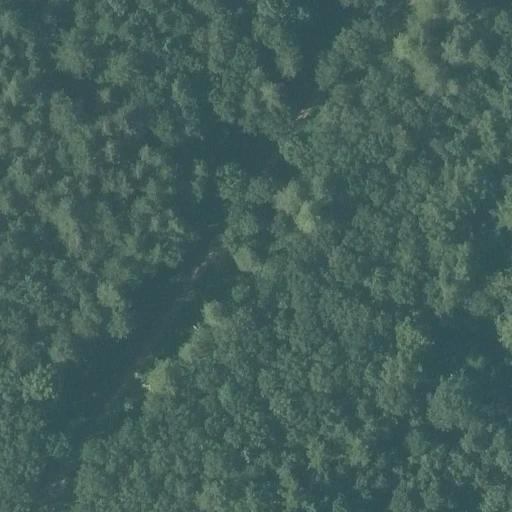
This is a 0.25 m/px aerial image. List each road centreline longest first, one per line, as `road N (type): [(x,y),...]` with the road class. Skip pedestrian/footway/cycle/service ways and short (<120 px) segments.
road 1 (track): [(35,511),(334,63),(409,0)]
road 2 (track): [(429,0),(413,46),(404,202),(449,279),(458,323),(383,447),(331,511)]
